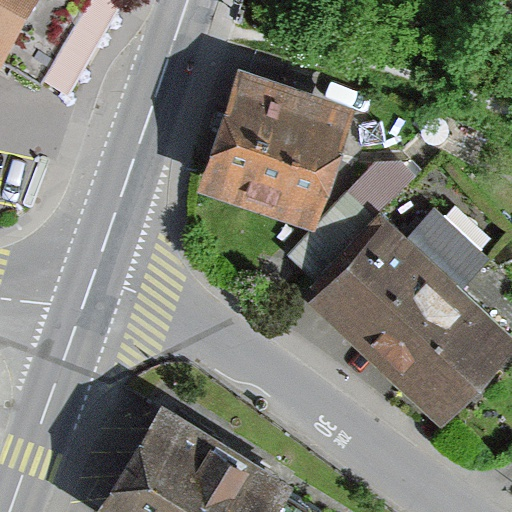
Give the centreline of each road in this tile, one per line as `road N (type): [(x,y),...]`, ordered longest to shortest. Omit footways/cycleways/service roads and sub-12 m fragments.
road 1 (residential): [(95,269),(453,509)]
road 2 (secondary): [(9,511),(76,323)]
road 3 (unknown): [(130,167),(184,10)]
